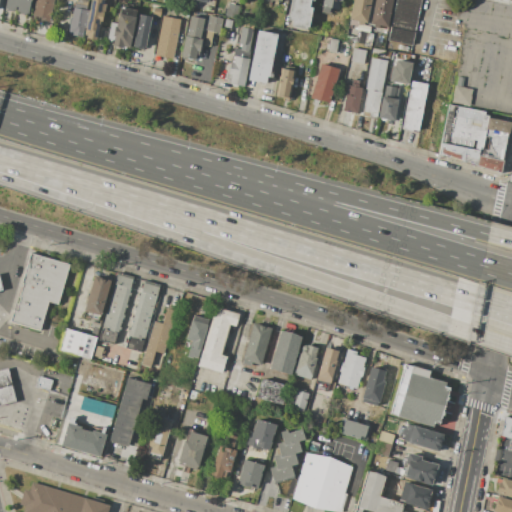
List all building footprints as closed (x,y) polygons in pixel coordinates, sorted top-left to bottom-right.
[(4,0),(30,0),(28,13),(26,12),(25,14),(18,13),(18,11),(12,10),(11,11),(5,10),(5,8),(3,8),(4,0)] [(34,0),(54,0),(50,23),(31,19),(34,0)] [(90,0),(105,0),(103,9),(104,9),(102,22),(100,21),(97,37),(95,37),(95,39),(86,38),(87,35),(84,34),(85,28),(83,28),(81,37),(72,35),(73,32),(68,31),(73,7),(89,10),(90,0)] [(291,0),(313,0),(308,31),(286,27),(291,0)] [(323,0),(341,0),(339,9),(330,7),(329,13),(321,12),(323,0)] [(353,0),(371,0),(366,23),(363,23),(363,26),(356,25),(356,21),(349,20),(353,0)] [(373,0),(392,0),(387,27),(377,25),(377,27),(372,26),(372,24),(369,23),(373,0)] [(394,0),(419,0),(411,44),(387,40),(394,0)] [(229,3),(240,6),(237,19),(226,16),(229,3)] [(119,14),(122,14),(123,7),(138,10),(129,49),(112,46),(114,36),(113,36),(115,26),(116,26),(119,14)] [(154,7),(162,9),(160,18),(152,17),(154,7)] [(140,14),(151,17),(145,49),(133,46),(140,14)] [(162,15),(153,55),(173,59),(181,19),(162,15)] [(191,16),(205,19),(202,33),(188,30),(191,16)] [(209,16),(222,18),(219,33),(213,32),(210,47),(203,46),(209,16)] [(225,19),(232,20),(230,29),(223,27),(225,19)] [(242,26),(253,28),(248,52),(240,50),(241,44),(238,44),(242,26)] [(257,30),(278,35),(269,78),(264,85),(246,81),(257,30)] [(366,32),(373,34),(370,48),(363,46),(366,32)] [(185,36),(201,40),(199,52),(197,52),(195,59),(181,56),(185,36)] [(330,38),(346,41),(343,55),(327,52),(330,38)] [(353,48),(366,50),(363,64),(350,61),(353,48)] [(235,56),(249,59),(243,88),(229,85),(231,74),(229,74),(231,62),(233,63),(235,56)] [(371,57),(387,60),(381,95),(381,96),(377,117),(362,115),(367,89),(366,89),(371,57)] [(394,59),(410,62),(406,84),(388,80),(391,65),(393,66),(394,59)] [(321,64),(339,69),(329,102),(310,98),(321,64)] [(280,68),(285,68),(286,65),(295,67),(287,100),(274,97),(280,68)] [(453,85),(454,85),(456,76),(462,77),(461,86),(471,88),(468,104),(450,101),(453,85)] [(347,85),(351,85),(352,80),(359,81),(358,87),(362,87),(357,113),(343,111),(347,85)] [(410,80),(425,83),(416,131),(401,128),(410,80)] [(382,96),(383,96),(385,86),(397,88),(395,99),(397,99),(393,121),(378,118),(382,96)] [(448,105),(485,112),(484,115),(488,116),(488,118),(510,123),(500,173),(438,155),(448,105)] [(30,252),(69,263),(58,304),(49,301),(40,331),(10,323),(30,252)] [(117,272),(133,277),(114,345),(99,340),(117,272)] [(94,276),(111,280),(102,315),(84,310),(94,276)] [(145,280),(160,285),(141,352),(125,348),(145,280)] [(215,307),(238,313),(234,327),(229,325),(220,355),(226,357),(221,373),(198,367),(215,307)] [(167,308),(176,311),(164,354),(155,351),(150,368),(140,365),(153,321),(162,324),(167,308)] [(193,315),(209,320),(197,360),(187,357),(191,341),(186,340),(193,315)] [(92,321),(100,324),(98,329),(90,327),(92,321)] [(253,323),(271,328),(260,365),(251,362),(250,366),(241,364),(253,323)] [(65,329),(96,338),(90,359),(59,350),(65,329)] [(281,331),(302,337),(291,375),(270,369),(281,331)] [(310,380),(294,375),(303,343),(317,348),(315,356),(317,356),(310,380)] [(96,346),(103,347),(100,358),(94,356),(96,346)] [(325,348),(339,352),(330,384),(316,380),(325,348)] [(347,349),(357,352),(356,355),(366,358),(363,366),(365,366),(363,376),(361,375),(357,389),(338,383),(341,372),(339,372),(341,363),(343,363),(347,349)] [(404,363),(430,370),(428,378),(450,384),(438,428),(389,414),(404,363)] [(370,367),(387,372),(384,379),(386,380),(380,403),(378,402),(377,406),(360,402),(370,367)] [(0,369),(8,368),(17,402),(0,406),(0,369)] [(51,379),(37,377),(35,387),(48,390),(51,379)] [(127,378),(109,440),(127,446),(141,399),(145,400),(150,384),(127,378)] [(261,378),(288,386),(282,405),(256,397),(261,378)] [(303,413),(292,410),(295,398),(292,398),(295,390),(309,394),(303,413)] [(114,406),(81,397),(78,409),(110,418),(114,406)] [(505,416),(511,418),(511,440),(501,437),(505,416)] [(153,425),(159,427),(162,417),(172,420),(161,456),(149,453),(151,447),(147,446),(153,425)] [(256,419),(277,425),(269,451),(260,448),(260,450),(251,448),(252,446),(245,444),(249,431),(252,432),(256,419)] [(344,419),(368,425),(365,437),(360,436),(359,439),(340,434),(344,419)] [(67,423),(81,427),(80,430),(91,433),(92,430),(106,434),(99,456),(61,445),(67,423)] [(413,425),(443,434),(439,451),(408,442),(413,425)] [(283,442),(280,432),(287,430),(288,433),(302,429),(305,439),(299,441),(284,445),(283,442)] [(184,440),(187,441),(190,431),(207,436),(196,469),(177,463),(184,440)] [(219,446),(225,448),(229,434),(237,436),(233,450),(236,451),(230,472),(227,471),(224,478),(211,474),(219,446)] [(310,440),(320,442),(318,452),(307,449),(310,440)] [(376,440),(392,444),(388,457),(373,453),(376,440)] [(280,454),(277,444),(283,442),(284,445),(299,441),(302,451),(295,453),(280,457),(280,454)] [(404,477),(408,464),(404,463),(408,452),(421,456),(420,459),(437,464),(431,485),(404,477)] [(280,454),(280,457),(295,453),(298,463),(291,465),(277,470),(275,466),(273,456),(280,454)] [(305,454),(292,498),(339,511),(352,468),(305,454)] [(244,459),(264,465),(257,490),(237,484),(244,459)] [(291,465),(295,475),(273,482),(269,468),(275,466),(277,470),(291,465)] [(418,511),(422,511),(352,511),(365,470),(385,476),(379,497),(418,509),(418,511)] [(501,477),(511,480),(511,498),(496,494),(501,477)] [(408,483),(432,490),(427,510),(402,502),(404,495),(400,494),(403,483),(407,485),(408,483)] [(33,485),(110,506),(108,511),(22,511),(23,508),(20,507),(24,492),(31,494),(33,485)] [(493,511),(497,496),(511,500),(511,511),(493,511)]
